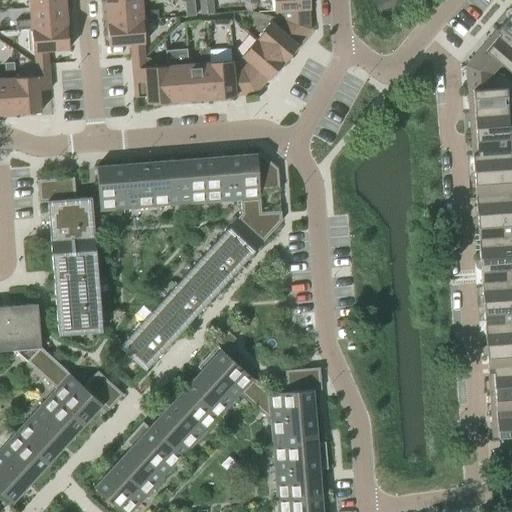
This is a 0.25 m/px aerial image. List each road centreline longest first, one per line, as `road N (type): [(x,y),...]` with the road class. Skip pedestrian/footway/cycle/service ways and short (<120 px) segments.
road 1 (residential): [(483,492),(442,15)]
road 2 (residential): [(365,504),(357,424),(328,362),(303,151)]
road 3 (residential): [(96,143),(264,129),(303,151)]
road 4 (residential): [(96,143),(85,0)]
road 5 (residential): [(338,41),(384,74),(442,15)]
